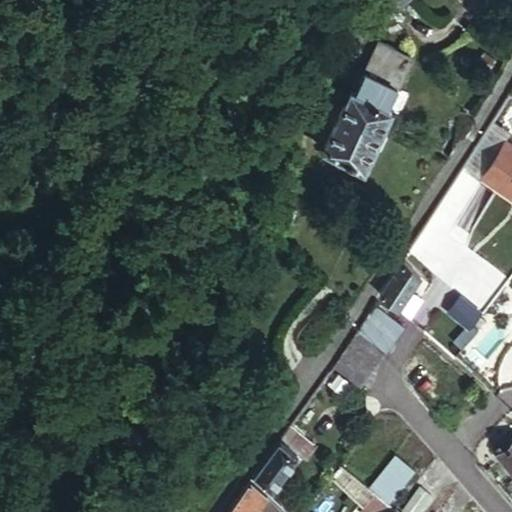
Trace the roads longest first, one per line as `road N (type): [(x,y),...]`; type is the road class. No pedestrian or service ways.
road 1 (residential): [(212,511),(511,67)]
road 2 (residential): [(498,511),(394,382)]
